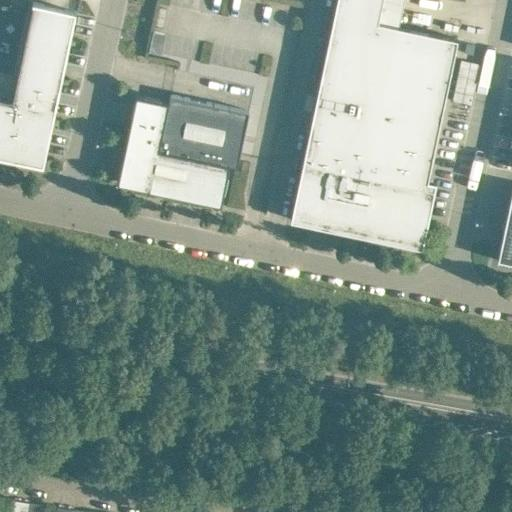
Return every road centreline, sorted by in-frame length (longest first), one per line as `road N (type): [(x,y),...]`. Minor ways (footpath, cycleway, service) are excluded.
road 1 (tertiary): [(0,326),(511,419)]
road 2 (unclassified): [(66,214),(445,294)]
road 3 (unknown): [(234,249),(273,47),(168,18)]
road 4 (unclassified): [(508,0),(445,294)]
road 5 (unknown): [(264,256),(320,0)]
road 6 (unclassified): [(112,0),(66,214)]
